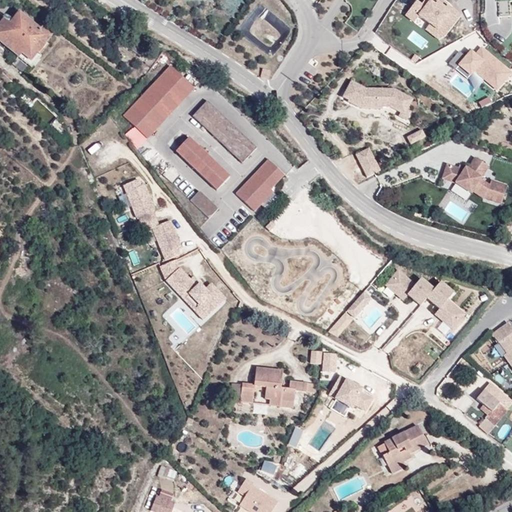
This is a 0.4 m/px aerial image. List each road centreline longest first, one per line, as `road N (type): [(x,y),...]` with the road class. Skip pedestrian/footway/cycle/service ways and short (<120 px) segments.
road 1 (unclassified): [(511,459),(423,392),(256,307),(198,243)]
road 2 (residential): [(511,258),(431,237),(373,209),(269,99)]
road 3 (residential): [(269,99),(120,0)]
